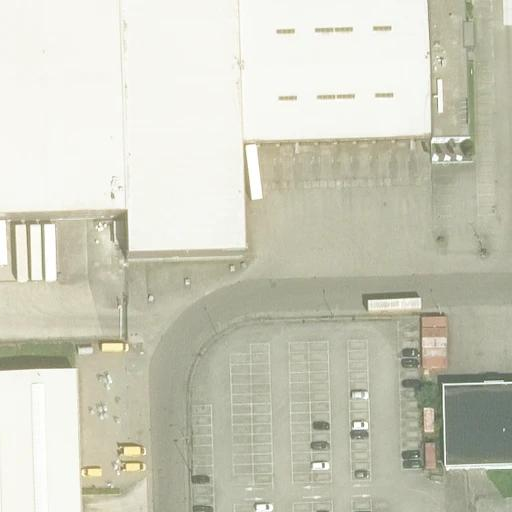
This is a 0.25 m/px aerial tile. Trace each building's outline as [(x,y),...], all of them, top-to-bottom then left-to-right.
[(468,144),(463,0),(266,0),(235,1),(235,0),(0,0),(0,222),(125,219),(126,261),(243,258),(240,148),(430,142),(430,145),(468,144)] [(76,376),(0,378),(0,511),(79,511),(79,505),(79,485),(76,376)] [(511,387),(444,389),(446,471),(511,469),(511,387)] [(91,391),(91,399),(114,399),(114,391),(91,391)] [(112,454),(112,442),(86,443),(86,455),(112,454)]
